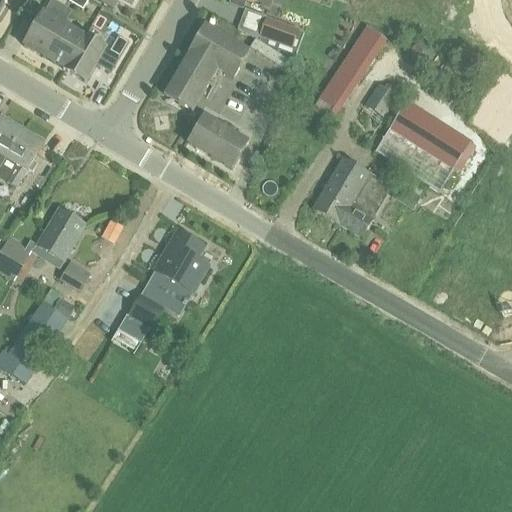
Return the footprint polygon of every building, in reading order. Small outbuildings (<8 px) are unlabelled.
[(89,0),(79,0),(75,7),(83,12),(89,0)] [(121,0),(132,6),(135,0),(96,0),(113,10),(118,0),(121,0)] [(230,0),(229,5),(243,11),(246,3),(253,5),(255,0),(230,0)] [(443,6),(424,0),(397,0),(392,14),(380,10),(375,24),(405,35),(409,22),(434,31),(443,6)] [(24,47),(45,59),(65,25),(45,13),(24,47)] [(300,29),(266,17),(258,38),(292,51),(300,29)] [(65,25),(45,59),(65,71),(86,37),(65,25)] [(192,114),(217,72),(233,82),(250,54),(205,28),(164,97),(192,114)] [(106,49),(86,37),(65,71),(86,83),(106,49)] [(107,58),(117,64),(129,44),(118,38),(107,58)] [(249,50),(255,54),(261,44),(255,41),(249,50)] [(267,48),(261,44),(255,54),(261,57),(267,48)] [(273,52),(267,48),(261,57),(267,61),(273,52)] [(279,56),(273,52),(267,61),(273,65),(279,56)] [(285,60),(279,56),(273,65),(279,69),(285,60)] [(292,64),(285,60),(279,69),(286,73),(292,64)] [(379,86),(365,109),(383,121),(398,98),(379,86)] [(320,96),(310,111),(330,124),(341,109),(320,96)] [(188,146),(232,172),(248,144),(205,119),(196,132),(188,146)] [(1,120),(0,122),(0,169),(22,132),(1,120)] [(43,145),(22,132),(0,169),(0,179),(17,189),(43,145)] [(389,133),(376,154),(439,194),(452,173),(389,133)] [(340,227),(369,178),(370,176),(343,160),(313,211),(340,227)] [(369,178),(340,227),(362,241),(373,223),(370,221),(389,190),(369,178)] [(414,211),(414,210),(420,201),(400,189),(394,199),(414,211)] [(63,263),(85,226),(60,210),(37,247),(30,243),(25,249),(31,253),(30,255),(46,264),(51,256),(63,263)] [(109,218),(100,238),(116,245),(126,225),(109,218)] [(160,286),(164,278),(193,295),(210,265),(199,258),(205,249),(178,233),(150,280),(160,286)] [(25,249),(8,239),(0,252),(0,286),(4,279),(14,285),(27,262),(26,261),(30,255),(31,253),(25,249)] [(60,282),(80,294),(91,276),(71,264),(60,282)] [(32,306),(45,290),(34,281),(21,297),(32,306)] [(77,306),(61,297),(51,291),(8,355),(2,352),(0,354),(0,370),(25,386),(43,361),(68,321),(77,306)] [(126,325),(122,332),(143,344),(150,332),(163,310),(164,308),(143,295),(142,295),(128,319),(125,324),(126,325)]
